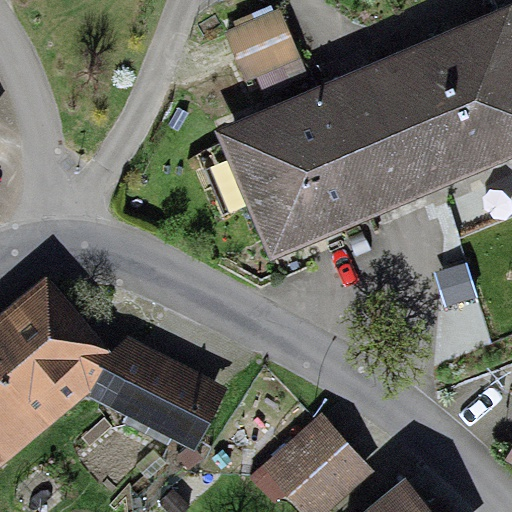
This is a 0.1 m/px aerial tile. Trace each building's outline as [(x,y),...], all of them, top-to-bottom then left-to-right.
[(236,22),(223,28),(245,79),(257,73),(263,89),(308,69),(279,5),(274,7),(272,2),(235,19),(236,22)] [(344,144),(511,75),(511,25),(327,101),(344,144)] [(511,75),(344,144),(372,210),(511,153),(511,75)] [(344,144),(327,101),(230,136),(273,247),(372,210),(344,144)] [(86,392),(112,345),(47,267),(0,306),(0,464),(0,465),(86,392)] [(112,345),(86,392),(127,413),(123,420),(169,443),(172,435),(194,446),(228,383),(128,333),(112,345)] [(323,409),(251,474),(276,502),(288,492),(305,511),(316,511),(372,463),(323,409)] [(439,511),(417,485),(383,511),(439,511)]
